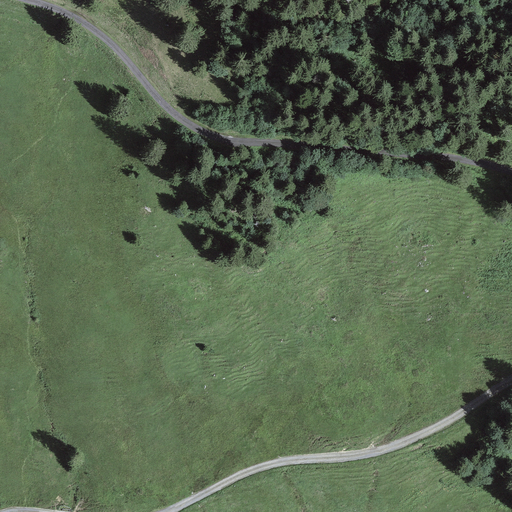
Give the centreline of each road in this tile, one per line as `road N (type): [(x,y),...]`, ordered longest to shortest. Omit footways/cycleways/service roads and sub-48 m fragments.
road 1 (track): [(511,172),(453,158),(220,138),(177,116),(87,25),(27,0)]
road 2 (track): [(511,381),(396,444),(259,466),(165,511)]
